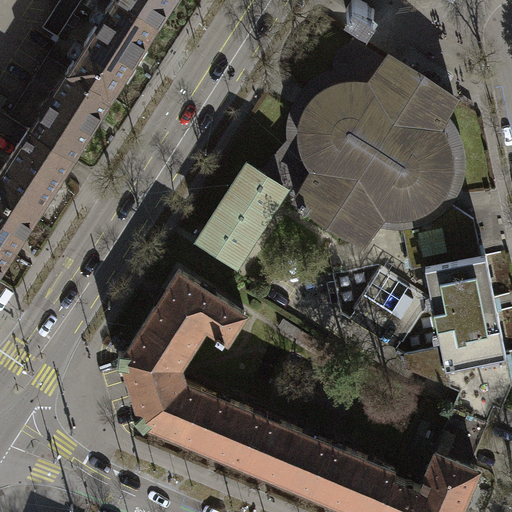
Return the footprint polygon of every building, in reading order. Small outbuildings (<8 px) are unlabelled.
[(108,0),(64,68),(107,95),(133,56),(154,22),(119,0),(108,0)] [(119,0),(154,22),(168,0),(119,0)] [(367,22),(375,10),(368,4),(360,0),(352,0),(346,9),(358,19),(367,22)] [(444,114),(455,96),(390,55),(386,61),(353,40),(350,44),(344,48),(339,52),(337,56),(336,61),(336,67),(334,71),(326,74),(316,79),(309,84),(302,92),(296,101),(291,114),(289,125),(290,139),(262,172),(284,187),(299,196),(299,197),(302,200),(299,205),(303,208),(306,202),(317,212),(329,220),(342,228),(355,233),(363,239),(375,222),(384,224),(393,226),(402,226),(416,223),(429,218),(441,210),(450,202),(456,193),(460,183),(462,176),(463,169),(464,159),(463,150),(461,141),(457,131),(453,124),(444,114)] [(25,129),(68,156),(86,128),(107,95),(64,68),(25,129)] [(68,156),(25,129),(24,128),(19,135),(0,164),(0,197),(29,216),(63,164),(68,156)] [(237,259),(284,187),(262,172),(248,163),(201,236),(237,259)] [(0,261),(9,248),(29,216),(0,197),(0,261)] [(481,254),(474,218),(450,202),(441,210),(429,218),(416,223),(402,226),(409,258),(424,255),(426,265),(446,363),(442,364),(438,346),(404,353),(407,367),(437,380),(449,377),(450,385),(460,389),(495,404),(502,407),(511,383),(511,378),(507,353),(486,253),(481,254)] [(153,310),(146,321),(190,349),(206,324),(228,337),(245,310),(180,268),(153,310)] [(118,363),(126,363),(133,387),(140,410),(134,416),(144,427),(150,422),(181,434),(201,386),(185,379),(181,363),(190,349),(146,321),(128,349),(119,348),(118,363)] [(181,434),(246,461),(266,413),(201,386),(181,434)] [(495,404),(460,389),(453,405),(454,406),(487,419),(488,420),(495,404)] [(454,406),(437,448),(469,462),(487,419),(454,406)] [(246,461),(311,489),(332,440),(266,413),(246,461)] [(311,489),(367,511),(378,511),(395,474),(396,469),(396,466),(332,440),(311,489)] [(437,448),(421,485),(395,474),(378,511),(459,511),(479,466),(469,462),(437,448)]
